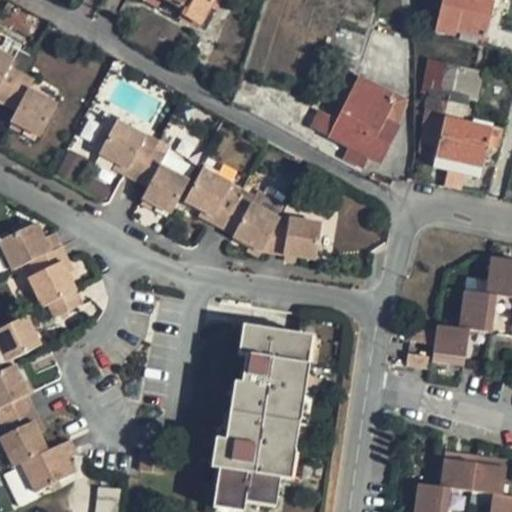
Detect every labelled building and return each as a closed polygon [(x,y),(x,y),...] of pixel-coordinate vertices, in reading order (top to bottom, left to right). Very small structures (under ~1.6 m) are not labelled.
[(150,0),(151,1),(200,27),(209,9),(213,0),(150,0)] [(222,0),(213,0),(209,9),(216,13),(222,0)] [(268,0),(244,79),(331,104),(371,0),(268,0)] [(440,0),(433,30),(452,35),(453,31),(483,37),(493,0),(440,0)] [(481,48),(483,37),(453,31),(452,35),(451,40),(481,48)] [(0,52),(0,104),(16,113),(11,123),(23,130),(42,139),(60,104),(31,89),(36,79),(12,67),(15,60),(0,52)] [(451,104),(459,69),(432,63),(424,99),(431,101),(451,104)] [(326,131),(331,129),(327,137),(347,147),(342,156),(360,165),(365,156),(381,165),(401,125),(397,123),(385,117),(393,101),(389,99),(392,92),(358,75),(336,119),(335,118),(333,113),(331,111),(327,109),(323,108),(320,109),(317,111),(315,113),(313,116),(313,119),(313,122),(314,125),(316,128),(319,130),(323,131),(326,131)] [(385,117),(397,123),(408,100),(392,92),(389,99),(393,101),(385,117)] [(431,101),(419,149),(433,153),(429,165),(447,169),(466,173),(482,177),(492,141),(486,140),(489,130),(455,123),(458,106),(451,104),(431,101)] [(147,136),(119,121),(100,156),(109,160),(117,165),(128,171),(125,177),(148,189),(143,200),(154,206),(172,215),(190,180),(162,165),(167,156),(156,150),(143,143),(147,136)] [(23,130),(11,123),(8,128),(12,130),(21,135),(23,130)] [(143,143),(156,150),(160,143),(156,140),(147,136),(143,143)] [(128,171),(117,165),(113,171),(118,173),(125,177),(128,171)] [(274,215),(229,193),(234,184),(226,180),(203,168),(185,203),(202,211),(215,218),(213,223),(234,234),(233,236),(252,246),(263,251),(283,254),(296,257),(316,259),(321,220),(290,215),(289,222),(281,220),(283,217),(275,213),(274,215)] [(466,173),(447,169),(444,185),(462,189),(466,173)] [(154,206),(143,200),(140,206),(144,208),(151,212),(154,206)] [(215,218),(202,211),(200,216),(203,218),(213,223),(215,218)] [(14,236),(0,242),(0,248),(11,271),(10,272),(7,273),(14,287),(28,280),(42,309),(48,307),(78,292),(71,276),(64,263),(70,260),(64,247),(52,253),(38,224),(24,231),(14,236)] [(14,236),(24,231),(22,226),(17,228),(11,231),(14,236)] [(263,251),(252,246),(249,252),(253,254),(260,258),(263,251)] [(296,257),(283,254),(282,261),(286,261),(295,263),(296,257)] [(511,262),(489,259),(483,297),(462,294),(457,331),(436,328),(435,334),(433,348),(430,365),(464,370),(469,333),(491,336),(497,300),(511,301),(511,262)] [(64,263),(71,276),(77,273),(74,268),(70,260),(64,263)] [(78,292),(48,307),(54,320),(63,315),(84,304),(78,292)] [(28,318),(34,330),(40,328),(37,322),(34,315),(28,318)] [(28,318),(0,330),(0,349),(7,364),(29,353),(42,346),(34,330),(28,318)] [(281,477),(304,334),(244,324),(242,338),(240,352),(246,353),(242,382),(235,381),(226,438),(217,437),(213,466),(221,467),(216,495),(246,500),(277,505),(281,477)] [(433,348),(435,334),(410,331),(409,336),(408,344),(433,348)] [(304,334),(281,477),(291,478),(297,441),(314,335),(304,334)] [(426,361),(407,358),(405,370),(410,371),(425,373),(426,361)] [(0,373),(0,423),(7,436),(0,439),(0,442),(4,450),(13,470),(22,466),(36,493),(50,486),(61,481),(76,474),(69,459),(63,446),(50,452),(41,435),(35,422),(41,419),(29,396),(31,395),(26,384),(17,365),(0,373)] [(26,384),(31,395),(36,393),(34,388),(30,381),(26,384)] [(35,422),(41,435),(47,432),(45,428),(41,419),(35,422)] [(63,446),(69,459),(79,454),(76,447),(73,441),(63,446)] [(141,470),(167,473),(170,454),(158,452),(143,450),(141,470)] [(511,511),(511,501),(504,500),(509,465),(444,456),(439,490),(418,487),(414,511),(448,511),(451,492),(492,498),(490,511),(511,511)] [(61,481),(50,486),(53,492),(58,490),(64,487),(61,481)] [(117,511),(117,488),(96,488),(96,511),(117,511)] [(246,500),(216,495),(215,505),(225,507),(244,510),(246,500)]
